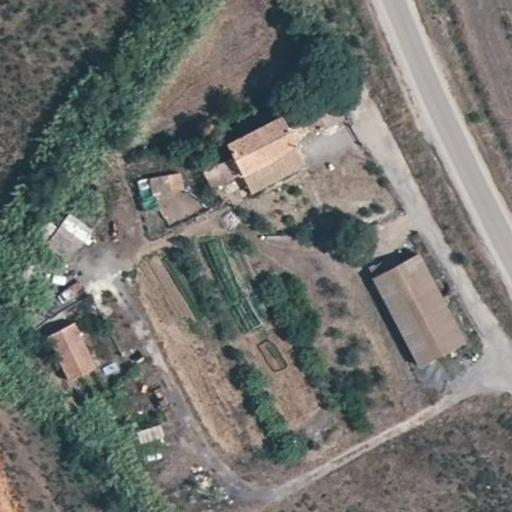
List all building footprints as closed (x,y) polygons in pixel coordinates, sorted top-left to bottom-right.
[(205,159),(217,186),(273,159),(310,131),(295,113),(281,121),(279,117),(205,159)] [(202,141),(177,142),(178,162),(202,162),(202,141)] [(151,196),(184,192),(182,174),(149,177),(151,196)] [(49,241),(74,259),(94,231),(68,214),(49,241)] [(464,342),(417,253),(373,277),(419,366),(464,342)] [(47,336),(69,380),(96,367),(74,323),(47,336)] [(140,442),(163,438),(161,426),(138,431),(140,442)]
